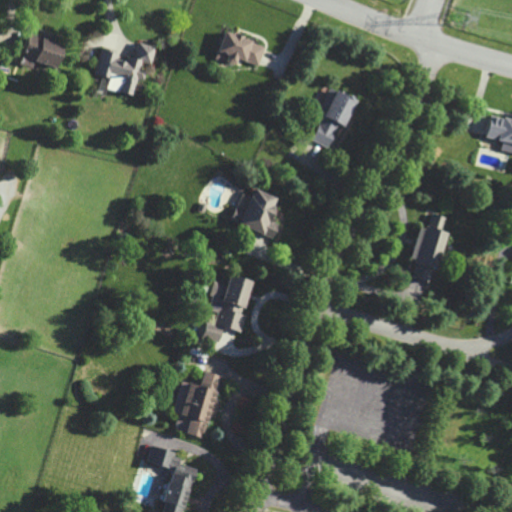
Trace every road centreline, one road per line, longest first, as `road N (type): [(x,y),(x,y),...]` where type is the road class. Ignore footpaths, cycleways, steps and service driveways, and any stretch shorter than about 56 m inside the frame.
road 1 (residential): [(433,45),(323,284),(252,511)]
road 2 (residential): [(308,0),(433,45),(511,62)]
road 3 (residential): [(511,334),(478,348),(437,347),(511,372)]
road 4 (residential): [(437,347),(314,308)]
